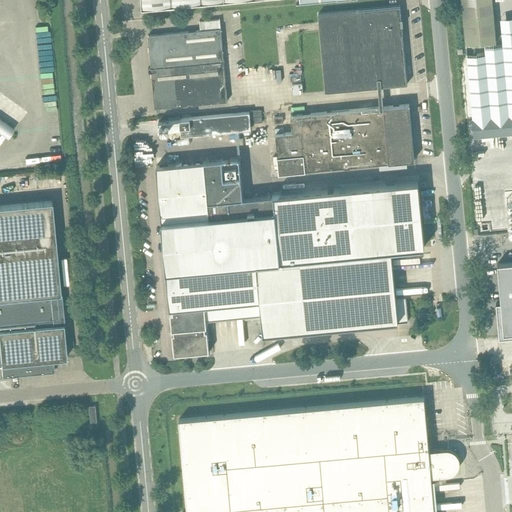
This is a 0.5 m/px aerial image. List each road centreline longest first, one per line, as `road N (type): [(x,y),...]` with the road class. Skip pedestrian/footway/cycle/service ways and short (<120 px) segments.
road 1 (tertiary): [(136,384),(99,0)]
road 2 (unclassified): [(452,356),(467,322),(437,0)]
road 3 (unclassified): [(136,384),(452,356)]
road 4 (unclassified): [(494,511),(472,382),(452,356)]
road 5 (unclassified): [(0,397),(136,384)]
road 6 (tertiary): [(148,511),(136,384)]
